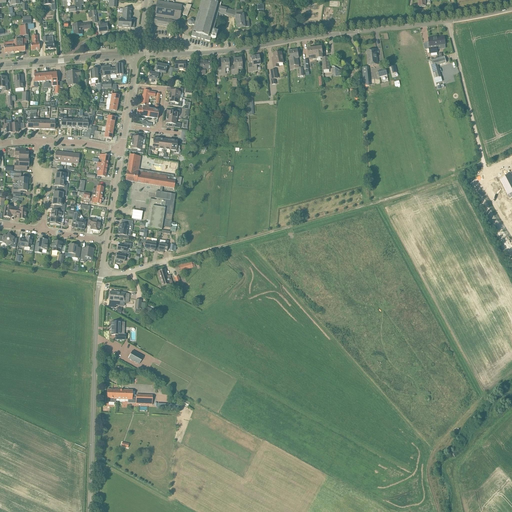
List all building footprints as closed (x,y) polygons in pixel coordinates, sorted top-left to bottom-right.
[(74,0),(75,6),(76,12),(81,11),(81,5),(83,5),(82,0),(74,0)] [(210,41),(211,38),(215,39),(217,34),(212,33),(218,13),(227,15),(227,14),(234,15),(235,15),(235,11),(220,7),(220,5),(215,3),(215,1),(214,0),(206,0),(206,1),(203,0),(201,0),(195,22),(193,21),(192,20),(190,19),(188,21),(188,22),(188,24),(191,25),(192,25),(194,25),(192,32),(191,36),(210,41)] [(182,7),(182,6),(157,2),(154,17),(154,18),(153,25),(178,29),(179,22),(179,20),(180,21),(181,15),(183,15),(183,16),(187,17),(191,6),(187,5),(186,7),(182,7)] [(135,21),(131,21),(130,21),(131,9),(123,8),(122,20),(118,20),(118,27),(134,28),(135,21)] [(235,11),(235,15),(237,29),(249,27),(249,21),(244,22),(243,14),(241,15),(240,11),(235,11)] [(99,33),(108,31),(107,24),(101,25),(101,22),(98,23),(98,25),(99,33)] [(82,34),(81,30),(90,29),(89,23),(81,24),(81,23),(72,25),(74,35),(82,34)] [(32,43),(30,43),(31,51),(39,50),(39,43),(38,43),(38,36),(32,36),(32,43)] [(16,41),(14,41),(14,45),(14,52),(25,51),(24,45),(26,45),(26,40),(22,40),(22,39),(21,38),(20,37),(19,37),(18,38),(17,38),(16,39),(16,41)] [(48,37),(42,37),(43,42),(45,42),(45,43),(45,49),(54,49),(53,43),(53,37),(49,37),(48,37)] [(445,38),(444,38),(444,37),(441,37),(441,39),(437,39),(437,38),(429,39),(429,44),(427,44),(428,50),(429,50),(430,54),(437,53),(437,46),(445,45),(445,38)] [(4,45),(4,53),(14,52),(14,45),(8,46),(8,44),(4,45)] [(323,71),(330,70),(328,57),(323,58),(322,54),(323,54),(322,47),(315,48),(316,55),(316,59),(322,58),(323,71)] [(291,66),(299,65),(298,56),(298,50),(289,51),(290,57),(289,57),(291,66)] [(367,51),(368,59),(372,59),(373,59),(377,59),(376,50),(367,51)] [(279,67),(278,64),(283,64),(281,53),(274,54),(275,61),(273,61),(274,68),(279,67)] [(257,71),(256,66),(260,65),(258,56),(251,57),(252,65),(249,65),(250,72),(257,71)] [(430,61),(435,79),(439,78),(435,64),(440,63),(441,65),(446,63),(445,57),(430,61)] [(238,74),(237,69),(241,69),(241,59),(234,59),(234,67),(231,67),(232,75),(238,74)] [(225,74),(225,69),(228,69),(228,60),(221,60),(221,67),(218,68),(219,74),(225,74)] [(205,74),(205,70),(211,70),(211,61),(199,61),(199,68),(195,68),(195,75),(205,74)] [(189,65),(185,65),(185,62),(174,62),(175,69),(185,69),(185,72),(189,72),(189,71),(189,65)] [(155,73),(158,73),(159,72),(165,73),(167,66),(156,63),(155,71),(155,73)] [(103,75),(103,76),(101,76),(102,84),(103,89),(111,88),(111,82),(110,75),(116,75),(123,75),(122,64),(115,65),(116,68),(110,68),(110,66),(102,66),(102,69),(102,71),(102,75),(103,75)] [(362,68),(364,86),(371,85),(369,67),(362,68)] [(95,83),(95,84),(101,84),(101,77),(98,77),(97,69),(90,70),(91,83),(95,83)] [(378,71),(379,77),(388,75),(386,69),(378,71)] [(159,74),(158,73),(155,73),(150,72),(148,79),(157,81),(159,74)] [(15,83),(15,89),(16,92),(23,91),(23,88),(24,88),(23,75),(14,76),(15,81),(13,81),(13,83),(15,83)] [(77,84),(77,78),(77,77),(67,78),(68,85),(77,84)] [(170,96),(179,98),(180,93),(183,94),(183,89),(176,88),(175,91),(170,90),(170,96)] [(142,95),(142,98),(149,99),(149,96),(155,97),(155,93),(149,92),(149,91),(144,90),(143,95),(142,95)] [(172,103),(172,106),(181,107),(181,102),(179,102),(179,98),(170,96),(169,102),(172,103)] [(142,98),(140,108),(148,109),(149,109),(149,107),(148,106),(149,99),(148,99),(143,98),(142,98)] [(138,108),(136,116),(140,116),(139,119),(143,119),(144,117),(147,117),(148,109),(140,108),(138,108)] [(157,119),(158,118),(159,111),(150,109),(149,109),(148,109),(147,117),(157,119)] [(168,111),(167,117),(177,119),(177,114),(180,115),(180,110),(176,109),(176,112),(168,111)] [(66,128),(67,119),(67,116),(59,115),(59,122),(61,122),(61,128),(66,128)] [(83,119),(82,129),(88,129),(91,129),(92,127),(94,115),(88,115),(88,116),(83,116),(83,119)] [(166,123),(174,124),(174,127),(180,128),(181,124),(176,123),(177,119),(167,117),(166,123)] [(12,129),(12,133),(18,133),(17,127),(20,127),(20,126),(22,126),(22,123),(20,123),(20,119),(17,119),(14,119),(14,122),(11,122),(12,124),(12,129)] [(7,133),(12,133),(12,124),(6,125),(6,120),(3,120),(3,128),(6,128),(7,133)] [(133,137),(132,143),(142,144),(143,140),(145,140),(146,136),(142,135),(141,138),(133,137)] [(158,149),(159,139),(153,138),(152,147),(149,146),(149,150),(154,151),(154,148),(158,149)] [(171,140),(166,140),(165,143),(165,147),(164,154),(163,155),(163,158),(166,158),(167,154),(166,154),(167,150),(170,150),(171,140)] [(171,140),(170,150),(175,151),(174,153),(179,154),(179,150),(180,142),(177,141),(178,141),(171,140)] [(132,143),(131,149),(139,150),(139,153),(143,154),(144,149),(141,149),(142,144),(132,143)] [(19,156),(19,160),(29,160),(28,160),(28,153),(25,153),(26,149),(16,150),(15,156),(19,156)] [(102,160),(102,163),(107,164),(109,156),(100,154),(99,159),(102,160)] [(155,198),(157,198),(157,200),(150,199),(146,220),(150,220),(149,228),(162,230),(162,226),(165,209),(167,209),(169,200),(170,200),(171,194),(171,193),(162,192),(162,187),(175,189),(176,177),(174,177),(174,175),(139,170),(141,157),(130,156),(126,181),(161,186),(160,191),(156,191),(155,198)] [(29,160),(19,160),(19,164),(15,163),(14,170),(27,171),(27,167),(28,167),(29,160)] [(102,163),(97,163),(97,167),(100,168),(100,170),(98,170),(97,175),(105,176),(107,164),(102,163)] [(56,173),(55,180),(65,181),(65,177),(69,178),(69,172),(62,171),(62,174),(57,173),(56,173)] [(11,172),(10,176),(14,176),(14,180),(19,180),(18,184),(27,185),(28,179),(26,178),(26,177),(22,177),(22,172),(15,172),(11,172)] [(511,182),(508,174),(498,178),(505,192),(508,190),(511,196),(511,195),(511,182)] [(55,180),(54,186),(55,186),(59,187),(58,190),(67,191),(68,185),(64,184),(65,181),(55,180)] [(14,188),(13,196),(21,197),(21,193),(25,193),(25,191),(27,192),(27,185),(18,184),(18,188),(14,188)] [(54,192),(53,199),(62,200),(63,196),(66,196),(67,191),(58,190),(58,193),(55,192),(54,192)] [(165,209),(162,226),(170,228),(171,220),(165,219),(166,214),(172,215),(175,194),(171,194),(170,200),(169,200),(167,209),(165,209)] [(101,204),(102,196),(96,195),(96,198),(92,198),(91,203),(101,204)] [(53,199),(52,205),(54,205),(58,206),(58,209),(65,209),(65,204),(62,203),(62,200),(53,199)] [(15,214),(16,208),(11,207),(12,207),(5,206),(3,216),(10,217),(10,214),(15,214)] [(19,208),(16,208),(15,214),(19,215),(19,218),(25,219),(26,208),(19,208)] [(51,211),(51,217),(60,218),(61,215),(64,215),(65,209),(58,209),(57,211),(53,211),(51,211)] [(72,220),(72,223),(75,224),(75,228),(84,229),(86,220),(79,219),(80,214),(74,212),(72,220)] [(50,223),(50,224),(60,225),(63,226),(63,223),(60,223),(60,222),(60,218),(51,217),(50,223)] [(96,218),(95,221),(88,219),(87,226),(91,226),(91,229),(99,231),(100,224),(103,225),(103,222),(100,222),(101,219),(100,218),(97,217),(96,218)] [(120,224),(119,229),(128,231),(131,231),(132,226),(133,222),(122,220),(121,224),(120,224)] [(128,231),(119,229),(118,234),(123,235),(123,238),(128,239),(129,236),(130,235),(131,231),(128,231)] [(144,250),(149,250),(151,241),(151,238),(146,238),(147,233),(144,232),(144,234),(143,236),(142,243),(145,243),(144,250)] [(0,235),(0,241),(4,243),(7,245),(10,244),(11,247),(16,248),(16,247),(17,239),(15,238),(14,237),(9,233),(3,236),(0,235)] [(20,238),(19,246),(30,247),(30,250),(33,251),(34,246),(31,246),(31,245),(32,238),(26,237),(26,238),(26,239),(20,238)] [(151,238),(151,241),(149,250),(155,251),(156,246),(159,247),(160,242),(160,240),(151,238)] [(36,243),(35,252),(42,253),(43,248),(47,249),(48,245),(47,245),(47,244),(47,240),(40,239),(39,244),(36,243)] [(160,240),(160,242),(159,247),(158,252),(163,253),(164,251),(167,252),(168,241),(160,240)] [(51,248),(51,251),(61,252),(61,250),(62,242),(53,241),(51,248)] [(117,250),(123,251),(126,252),(127,249),(130,250),(131,244),(124,243),(124,245),(118,244),(117,250)] [(69,245),(68,252),(72,253),(71,258),(78,259),(79,257),(80,249),(77,249),(77,247),(77,246),(69,245)] [(81,257),(80,263),(84,263),(85,260),(86,260),(86,258),(92,259),(94,249),(86,248),(86,249),(82,248),(81,257)] [(129,258),(130,253),(126,252),(123,251),(122,254),(117,253),(116,260),(116,263),(121,264),(121,261),(125,261),(125,258),(129,258)] [(188,262),(178,265),(180,272),(190,269),(188,262)] [(165,269),(157,272),(162,286),(170,284),(168,277),(167,277),(165,269)] [(110,292),(109,301),(110,301),(109,305),(111,305),(111,307),(116,308),(116,305),(124,306),(124,302),(127,303),(128,303),(129,294),(110,292)] [(144,313),(151,316),(153,310),(147,306),(144,313)] [(112,322),(111,335),(115,335),(115,340),(125,340),(125,335),(120,335),(119,335),(119,322),(120,322),(112,322)] [(139,364),(143,357),(133,351),(128,358),(139,364)] [(132,390),(107,390),(106,399),(132,400),(135,400),(135,405),(151,405),(152,395),(136,395),(136,396),(132,396),(132,390)]
